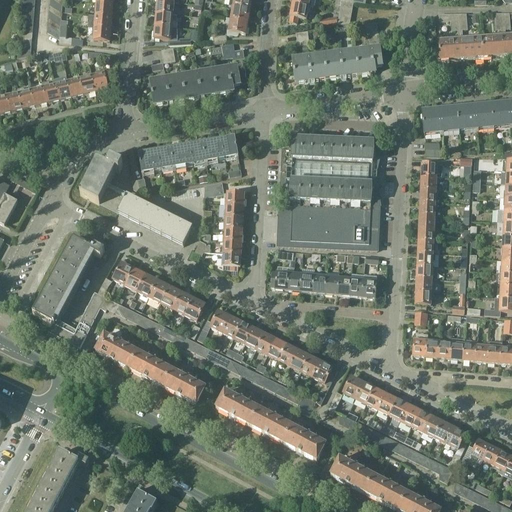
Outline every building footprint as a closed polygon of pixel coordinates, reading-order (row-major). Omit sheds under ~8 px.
[(250,11),(251,0),(230,0),(229,8),(233,9),(250,11)] [(293,0),(292,6),(309,9),(314,10),(315,0),(293,0)] [(33,1),(22,6),(21,12),(32,8),(35,7),(33,1)] [(62,14),(63,7),(53,1),(49,6),(52,8),(62,14)] [(157,3),(156,15),(173,17),(174,5),(157,3)] [(340,7),(340,10),(352,12),(353,5),(341,3),(340,7)] [(113,6),(96,5),(95,17),(112,19),(113,6)] [(290,18),(289,24),(297,25),(298,19),(306,21),(308,14),(309,14),(309,9),(292,6),(290,18)] [(32,8),(21,12),(21,20),(31,15),(34,14),(32,8)] [(61,21),(62,14),(52,8),(49,13),(52,15),(61,21)] [(233,9),(231,21),(248,24),(250,11),(233,9)] [(339,14),(339,17),(350,19),(352,12),(340,10),(339,14)] [(31,15),(21,20),(20,27),(31,22),(34,21),(31,15)] [(61,27),(61,22),(61,21),(52,15),(48,20),(51,22),(61,28),(61,27)] [(156,15),(155,28),(172,30),(172,23),(177,24),(177,17),(173,17),(156,15)] [(89,17),(88,29),(94,30),(111,32),(112,19),(95,17),(89,17)] [(339,17),(337,26),(349,25),(350,19),(339,17)] [(336,18),(319,20),(320,29),(337,26),(336,18)] [(245,36),(248,24),(231,21),(225,20),(227,38),(238,37),(239,35),(245,36)] [(31,22),(20,27),(20,34),(30,29),(33,28),(31,22)] [(48,27),(51,29),(60,35),(61,28),(51,22),(48,27)] [(365,26),(366,33),(377,31),(377,24),(365,26)] [(155,28),(154,41),(168,42),(168,48),(190,46),(190,40),(177,41),(177,30),(172,30),(155,28)] [(30,29),(20,34),(19,41),(29,36),(32,35),(30,29)] [(60,38),(60,35),(51,29),(47,34),(59,42),(60,38)] [(111,32),(94,30),(94,37),(90,37),(89,42),(109,44),(111,32)] [(296,35),(297,42),(308,41),(307,33),(296,35)] [(29,36),(19,41),(18,47),(29,43),(32,42),(29,36)] [(379,44),(378,37),(367,39),(368,45),(379,44)] [(441,64),(449,63),(460,62),(476,60),(476,59),(478,58),(479,61),(484,60),(482,42),(451,44),(451,39),(439,40),(441,64)] [(511,39),(482,42),(484,60),(488,60),(489,58),(491,58),(491,59),(511,57),(511,39)] [(29,43),(18,47),(18,54),(28,50),(31,49),(29,43)] [(222,49),(223,55),(234,53),(233,47),(222,49)] [(28,50),(18,54),(17,60),(30,58),(31,56),(28,50)] [(372,76),(376,75),(375,69),(382,68),(380,51),(356,54),(359,77),(368,76),(368,74),(372,73),(372,76)] [(244,60),(243,58),(242,52),(234,53),(223,55),(224,61),(233,60),(233,62),(244,60)] [(356,54),(324,58),(328,81),(336,80),(336,78),(340,77),(341,80),(347,80),(346,76),(350,76),(351,78),(359,77),(356,54)] [(175,60),(174,56),(163,58),(164,65),(175,63),(175,60)] [(309,84),(315,83),(314,81),(319,80),(319,82),(328,81),(324,58),(293,62),(296,85),(298,85),(303,84),(305,84),(304,82),(309,81),(309,84)] [(11,65),(4,67),(6,73),(7,77),(14,75),(13,72),(11,65)] [(164,72),(163,66),(152,68),(153,74),(164,72)] [(209,74),(213,97),(226,95),(226,93),(230,92),(231,94),(234,94),(233,88),(240,87),(237,70),(209,74)] [(92,78),(95,94),(108,91),(104,72),(95,74),(96,77),(92,78)] [(209,74),(179,80),(183,103),(195,101),(194,98),(198,97),(199,101),(205,100),(204,96),(208,96),(209,98),(213,97),(209,74)] [(87,79),(79,81),(83,97),(95,94),(92,78),(91,76),(86,78),(87,79)] [(83,97),(79,81),(79,79),(75,80),(76,81),(74,82),(67,84),(71,100),(83,97)] [(55,83),(55,84),(59,103),(71,100),(67,84),(66,80),(55,83)] [(177,104),(183,103),(179,80),(150,84),(154,107),(163,106),(163,104),(167,103),(167,106),(173,105),(173,102),(177,101),(177,104)] [(42,87),(47,106),(59,103),(55,84),(49,86),(48,83),(46,84),(45,82),(42,83),(43,87),(42,87)] [(47,106),(42,87),(37,89),(38,91),(31,92),(34,109),(47,106)] [(18,91),(18,93),(22,112),(34,109),(31,92),(30,91),(25,92),(22,90),(18,91)] [(13,97),(6,98),(10,115),(22,112),(18,93),(13,94),(13,97)] [(1,100),(0,99),(0,117),(10,115),(6,98),(6,96),(0,97),(1,100)] [(511,106),(492,108),(494,132),(511,130),(511,106)] [(459,135),(494,132),(492,108),(457,112),(459,135)] [(425,139),(459,135),(457,112),(438,114),(423,115),(423,114),(422,115),(425,139)] [(237,162),(239,162),(238,160),(239,160),(235,140),(203,145),(206,167),(208,167),(208,165),(236,160),(237,162)] [(282,168),(281,175),(285,175),(284,179),(283,206),(290,206),(290,211),(292,211),(292,218),(292,224),(292,231),(292,237),(291,244),(297,244),(303,244),(309,245),(316,245),(322,245),(328,245),(334,246),(334,251),(337,251),(337,246),(344,246),(350,246),(356,247),(362,247),(369,247),(368,253),(378,253),(379,222),(380,208),(377,184),(372,184),(372,169),(377,170),(382,148),(374,146),(373,146),(361,145),(346,145),(323,144),(313,143),(313,145),(310,145),(310,143),(303,143),(303,144),(299,144),(299,143),(294,142),(293,142),(293,151),(289,152),(285,153),(285,168),(282,168)] [(439,145),(425,144),(426,151),(440,152),(439,145)] [(203,145),(189,148),(171,151),(174,172),(176,172),(176,170),(204,165),(205,167),(206,167),(203,145)] [(171,151),(139,156),(143,178),(144,178),(144,176),(172,171),(173,173),(174,172),(171,151)] [(503,161),(502,175),(507,175),(511,175),(511,155),(503,156),(503,161)] [(119,175),(123,168),(119,166),(120,165),(118,156),(107,158),(103,166),(97,163),(80,197),(89,201),(100,207),(100,206),(118,215),(117,215),(183,248),(193,230),(109,188),(116,174),(119,175)] [(459,160),(459,168),(470,168),(471,161),(459,160)] [(421,166),(421,180),(436,180),(438,180),(442,180),(443,167),(439,167),(421,166)] [(229,174),(230,179),(230,180),(242,178),(241,172),(229,174)] [(502,175),(501,188),(506,188),(511,188),(511,175),(507,175),(502,175)] [(438,180),(436,180),(421,180),(420,192),(436,193),(436,186),(438,186),(438,180)] [(0,206),(5,197),(9,188),(0,182),(0,206)] [(141,195),(138,182),(132,183),(134,192),(141,195)] [(205,187),(204,194),(223,191),(221,184),(205,187)] [(204,194),(204,200),(224,196),(223,191),(204,194)] [(420,192),(420,205),(435,206),(436,199),(438,199),(438,193),(436,193),(420,192)] [(228,195),(227,207),(244,208),(244,196),(228,195)] [(18,204),(5,197),(0,206),(0,225),(5,229),(18,204)] [(437,206),(435,206),(420,205),(419,218),(435,218),(435,212),(437,212),(437,206)] [(227,207),(226,220),(243,220),(244,208),(227,207)] [(499,212),(498,225),(505,225),(511,225),(511,213),(505,213),(499,212)] [(419,218),(419,230),(435,231),(435,224),(437,225),(437,218),(435,218),(419,218)] [(242,233),(243,220),(226,220),(225,232),(242,233)] [(498,225),(497,238),(504,238),(511,238),(511,225),(505,225),(498,225)] [(437,231),(435,231),(419,230),(418,243),(434,244),(434,237),(436,237),(437,231)] [(225,232),(224,244),(242,244),(242,233),(225,232)] [(511,238),(504,238),(503,251),(511,251),(511,238)] [(43,324),(51,329),(56,321),(59,323),(95,257),(101,260),(105,253),(95,248),(94,251),(93,250),(93,251),(74,241),(33,317),(44,322),(43,324)] [(208,247),(207,246),(200,243),(195,254),(202,258),(204,254),(208,247)] [(418,243),(417,256),(434,256),(434,250),(436,250),(436,244),(434,244),(418,243)] [(224,244),(224,256),(241,256),(242,244),(224,244)] [(503,253),(503,263),(511,263),(511,251),(503,251),(503,253)] [(278,262),(291,263),(293,263),(294,256),(278,255),(278,262)] [(240,269),(241,256),(224,256),(223,268),(223,272),(238,273),(238,269),(240,269)] [(417,256),(417,268),(433,269),(433,263),(435,263),(436,257),(434,256),(417,256)] [(289,276),(288,293),(293,293),(300,293),(300,294),(301,294),(301,293),(302,277),(295,276),(296,263),(293,263),(291,263),(289,276)] [(511,263),(503,263),(502,276),(511,276),(511,263)] [(114,282),(126,288),(134,272),(122,266),(114,282)] [(417,268),(416,281),(432,282),(434,282),(438,282),(438,274),(435,274),(435,269),(433,269),(417,268)] [(134,272),(126,288),(138,294),(146,278),(134,272)] [(315,278),(314,295),(317,296),(317,295),(324,296),(324,297),(325,297),(325,296),(326,296),(327,279),(328,275),(315,274),(315,278)] [(338,298),(340,280),(340,275),(328,274),(328,275),(327,279),(326,296),(333,296),(333,297),(338,298)] [(283,293),(288,293),(289,276),(277,275),(277,276),(273,275),(271,291),(275,291),(275,292),(275,291),(283,292),(283,293)] [(497,275),(496,288),(501,288),(511,288),(511,276),(502,276),(497,275)] [(308,295),(314,295),(315,278),(302,277),(301,293),(308,294),(308,295)] [(138,294),(150,300),(158,283),(146,278),(138,294)] [(364,279),(364,282),(362,300),(367,300),(367,299),(374,300),(374,301),(375,301),(377,280),(364,279)] [(352,281),(340,280),(338,298),(342,298),(342,297),(349,298),(349,299),(350,299),(350,298),(352,281)] [(98,297),(105,300),(113,284),(106,281),(98,297)] [(358,299),(362,300),(364,282),(352,281),(350,298),(358,298),(358,299)] [(416,281),(416,294),(433,294),(432,294),(432,288),(434,288),(434,282),(432,282),(416,281)] [(158,283),(150,300),(162,306),(170,289),(158,283)] [(501,297),(501,301),(511,301),(511,288),(501,288),(501,291),(501,297)] [(162,306),(173,312),(181,295),(170,289),(162,306)] [(433,300),(433,294),(416,294),(415,306),(430,307),(431,300),(433,300)] [(95,295),(76,332),(87,337),(100,311),(106,300),(105,300),(98,297),(95,295)] [(173,312),(186,318),(194,301),(181,295),(173,312)] [(453,309),(452,315),(464,316),(464,310),(465,297),(460,297),(460,309),(459,309),(453,309)] [(119,299),(116,305),(121,307),(124,301),(119,299)] [(106,314),(107,312),(112,303),(106,300),(100,311),(106,314)] [(194,301),(186,318),(197,323),(205,307),(194,301)] [(485,312),(485,318),(500,319),(500,314),(511,314),(511,301),(501,301),(496,301),(495,313),(485,312)] [(119,313),(113,303),(112,303),(107,312),(115,315),(119,313)] [(113,303),(119,313),(125,320),(130,317),(124,309),(121,307),(116,305),(113,303)] [(124,309),(130,317),(137,326),(142,323),(135,315),(124,309)] [(223,335),(231,319),(219,314),(211,329),(223,335)] [(153,329),(146,320),(135,315),(142,323),(148,332),(153,329)] [(231,319),(223,335),(234,341),(242,325),(231,319)] [(158,326),(146,320),(153,329),(160,338),(164,334),(158,326)] [(51,329),(49,334),(51,335),(58,339),(65,326),(59,323),(56,321),(51,329)] [(234,341),(245,346),(253,331),(242,325),(234,341)] [(58,339),(67,344),(66,346),(67,348),(68,348),(70,348),(71,346),(80,350),(79,351),(80,351),(87,337),(76,332),(65,326),(58,339)] [(158,326),(164,334),(171,343),(176,340),(170,332),(158,326)] [(195,327),(189,338),(195,341),(200,330),(195,327)] [(208,334),(203,331),(197,342),(203,345),(208,334)] [(245,346),(257,352),(265,336),(253,331),(245,346)] [(187,345),(182,338),(170,332),(176,340),(182,349),(187,345)] [(257,352),(268,358),(276,342),(265,336),(257,352)] [(420,359),(427,359),(428,343),(427,343),(428,337),(415,336),(415,342),(414,342),(413,358),(415,358),(415,359),(419,359),(420,359)] [(120,345),(105,337),(96,354),(111,362),(129,372),(138,355),(128,349),(129,347),(121,343),(120,345)] [(193,344),(182,338),(187,345),(194,355),(199,351),(193,344)] [(457,362),(464,363),(465,346),(464,346),(465,342),(453,341),(453,345),(451,361),(452,362),(452,363),(456,363),(457,362)] [(268,358),(279,363),(287,348),(276,342),(268,358)] [(432,360),(439,360),(440,344),(428,343),(427,359),(428,360),(431,361),(432,360)] [(472,347),(465,346),(464,363),(465,364),(468,364),(469,363),(476,364),(477,348),(477,343),(472,343),(472,347)] [(205,349),(193,344),(199,351),(206,360),(210,357),(205,349)] [(453,345),(440,344),(439,360),(440,360),(440,361),(443,362),(444,361),(451,361),(453,345)] [(484,348),(477,348),(476,364),(477,364),(478,365),(481,365),(482,364),(488,365),(490,344),(484,344),(484,348)] [(494,365),(501,366),(502,350),(502,346),(490,344),(488,365),(489,365),(490,366),(493,366),(494,365)] [(279,363),(290,369),(298,353),(287,348),(279,363)] [(222,362),(217,355),(205,349),(210,357),(217,366),(222,362)] [(511,350),(502,350),(501,366),(502,367),(505,367),(506,366),(511,366),(511,350)] [(290,369),(302,375),(309,359),(298,353),(290,369)] [(129,372),(145,380),(163,390),(172,372),(159,366),(160,363),(149,358),(148,360),(138,355),(129,372)] [(228,361),(217,355),(222,362),(228,372),(234,368),(228,361)] [(302,375),(313,380),(320,364),(309,359),(302,375)] [(240,378),(246,374),(240,367),(228,361),(234,368),(240,378)] [(320,364),(313,380),(324,386),(332,370),(320,364)] [(252,373),(240,367),(246,374),(252,384),(257,380),(252,373)] [(182,378),(172,372),(163,390),(197,407),(202,397),(206,390),(195,385),(196,382),(183,375),(182,378)] [(264,389),(269,386),(264,379),(252,373),(257,380),(264,389)] [(276,395),(281,392),(276,385),(264,379),(269,386),(276,395)] [(343,395),(356,401),(363,385),(351,379),(343,395)] [(288,391),(276,385),(281,392),(287,401),(292,398),(288,391)] [(356,401),(367,407),(375,391),(363,385),(356,401)] [(299,407),(303,404),(298,396),(288,391),(292,398),(299,407)] [(367,407),(378,412),(386,397),(375,391),(367,407)] [(216,411),(232,419),(250,428),(259,411),(248,406),(250,404),(236,396),(235,399),(225,393),(216,411)] [(320,393),(315,404),(315,405),(320,407),(326,396),(320,393)] [(337,394),(328,411),(334,414),(342,397),(337,394)] [(315,405),(315,404),(298,396),(303,404),(309,412),(313,409),(315,405)] [(378,412),(389,418),(397,402),(386,397),(378,412)] [(389,418),(401,423),(408,408),(397,402),(389,418)] [(401,423),(412,429),(420,413),(408,408),(401,423)] [(268,416),(259,411),(250,428),(268,438),(283,446),(292,429),(282,423),(283,421),(270,414),(268,416)] [(420,413),(412,429),(423,435),(431,419),(420,413)] [(349,415),(346,420),(355,424),(358,419),(349,415)] [(360,427),(355,424),(346,420),(341,417),(339,421),(339,427),(351,427),(360,427)] [(423,435),(434,440),(442,425),(431,419),(423,435)] [(434,440),(445,446),(453,430),(442,425),(434,440)] [(316,463),(317,464),(326,446),(315,441),(316,439),(303,432),(302,434),(297,431),(292,429),(283,446),(314,462),(313,463),(316,465),(316,463)] [(465,436),(453,430),(445,446),(457,451),(465,436)] [(408,439),(405,445),(411,448),(416,450),(418,445),(414,443),(408,439)] [(471,456),(472,456),(478,459),(476,463),(481,465),(481,464),(489,448),(485,445),(481,442),(480,443),(479,442),(471,456)] [(492,469),(493,470),(501,454),(496,451),(496,450),(492,448),(492,449),(489,448),(481,464),(488,467),(489,466),(493,468),(492,469)] [(55,465),(30,511),(54,511),(79,466),(86,470),(89,463),(84,460),(78,458),(76,462),(68,459),(67,458),(60,454),(54,465),(55,465)] [(502,454),(501,454),(493,470),(498,472),(497,475),(502,478),(504,475),(511,459),(507,457),(507,456),(503,454),(502,454)] [(460,459),(455,456),(452,463),(447,461),(445,465),(455,470),(460,459)] [(469,462),(463,459),(458,469),(464,472),(469,462)] [(331,478),(346,486),(365,495),(374,478),(340,460),(331,478)] [(447,486),(451,476),(439,476),(439,482),(447,486)] [(398,511),(407,496),(374,478),(365,495),(396,511),(398,511)] [(454,495),(465,495),(475,494),(456,485),(454,490),(454,495)] [(153,511),(157,506),(151,503),(149,502),(147,501),(150,496),(145,493),(140,491),(137,496),(137,497),(128,511),(153,511)] [(398,511),(437,511),(407,496),(398,511)]
